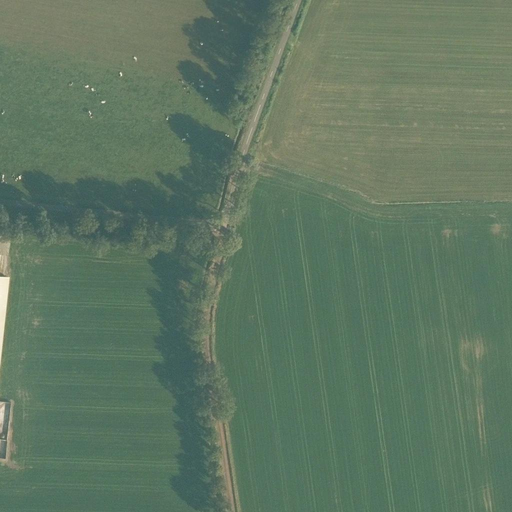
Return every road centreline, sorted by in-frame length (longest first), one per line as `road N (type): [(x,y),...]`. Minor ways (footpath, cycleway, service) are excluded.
road 1 (unclassified): [(297,0),(222,223),(0,202)]
road 2 (track): [(222,223),(206,335),(231,511)]
